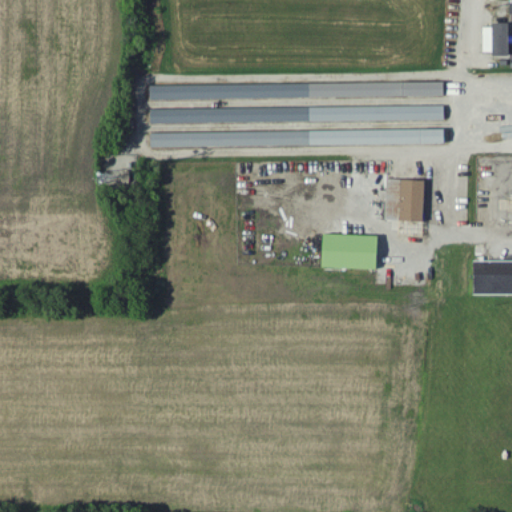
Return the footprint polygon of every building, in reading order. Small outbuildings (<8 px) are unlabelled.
[(485,53),(495,53),(495,56),(511,57),(511,24),(495,24),(495,28),(485,28),(485,53)] [(152,100),(404,97),(404,83),(152,86),(152,100)] [(447,83),(406,83),(407,97),(448,97),(447,83)] [(152,110),(152,124),(447,121),(447,107),(152,110)] [(152,134),(153,148),(449,144),(449,130),(152,134)] [(388,222),(427,223),(428,182),(389,181),(388,222)] [(381,271),(382,237),(327,235),(326,269),(381,271)] [(474,295),(511,296),(511,262),(475,262),(474,295)]
